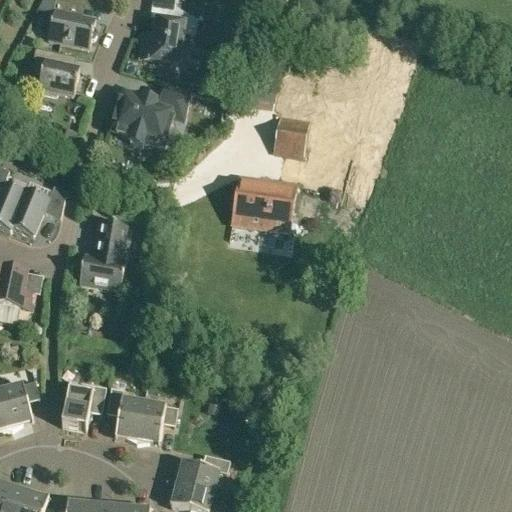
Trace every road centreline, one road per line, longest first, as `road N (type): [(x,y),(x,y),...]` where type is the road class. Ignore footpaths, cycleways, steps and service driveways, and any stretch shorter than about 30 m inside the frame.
road 1 (residential): [(253,122),(210,176),(188,184),(144,183),(82,163)]
road 2 (residential): [(137,0),(82,163)]
road 3 (residential): [(58,269),(53,438)]
